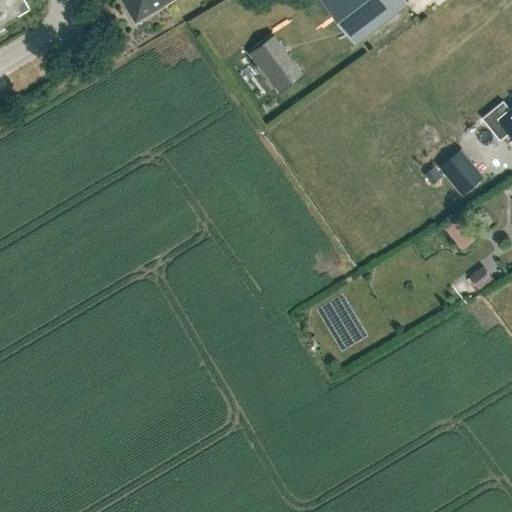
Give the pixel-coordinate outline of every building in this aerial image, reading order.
[(25,0),(0,0),(0,25),(26,11),(27,4),(25,0)] [(123,0),(136,21),(169,0),(123,0)] [(322,0),(354,42),(407,2),(405,0),(322,0)] [(273,34),(248,53),(279,92),(303,74),(273,34)] [(500,139),(510,130),(511,132),(511,108),(510,110),(502,100),(482,117),(500,139)] [(483,176),(460,148),(438,166),(461,194),(483,176)] [(456,247),(469,239),(456,218),(442,226),(456,247)] [(483,265),(469,276),(480,291),(494,281),(483,265)]
